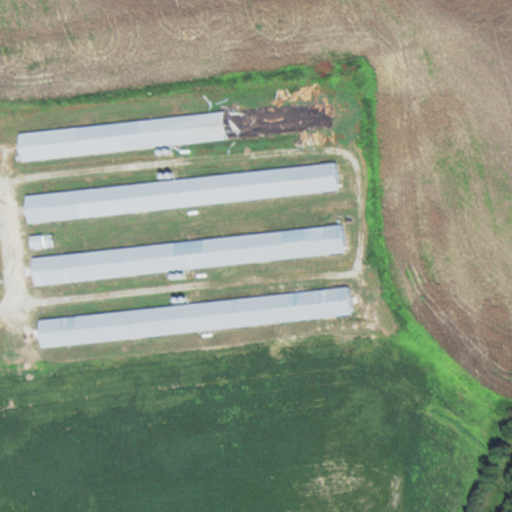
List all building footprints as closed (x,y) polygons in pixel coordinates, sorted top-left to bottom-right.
[(333,131),(330,104),(17,131),(20,158),(333,131)] [(339,195),(337,166),(24,192),(27,221),(339,195)] [(31,254),(33,282),(346,257),(344,229),(31,254)] [(54,247),(53,236),(29,237),(30,248),(54,247)] [(352,316),(350,289),(38,319),(40,347),(352,316)]
